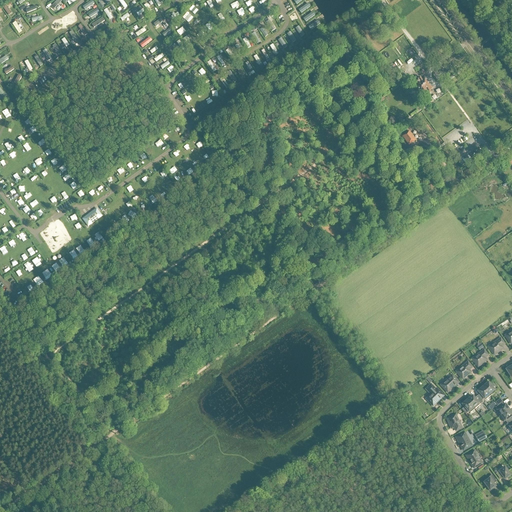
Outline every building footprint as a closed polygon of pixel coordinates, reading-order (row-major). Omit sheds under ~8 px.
[(55,9),(64,2),(62,0),(59,0),(52,6),(55,9)] [(94,0),(84,6),(86,10),(97,4),(94,0)] [(120,0),(125,9),(128,7),(125,0),(120,0)] [(232,4),(234,9),(242,5),(239,1),(232,4)] [(303,13),(313,7),(311,3),(300,9),(303,13)] [(5,7),(10,15),(13,13),(8,5),(5,7)] [(29,13),(38,9),(37,5),(27,9),(29,13)] [(194,5),(190,10),(195,14),(199,10),(194,5)] [(305,18),(308,22),(318,15),(315,11),(305,18)] [(189,23),(194,17),(189,12),(184,18),(189,23)] [(96,28),(107,21),(104,17),(93,24),(96,28)] [(163,18),(155,23),(158,27),(165,22),(163,18)] [(320,20),(310,26),(312,30),(323,24),(320,20)] [(17,21),(13,24),(20,34),(24,31),(17,21)] [(294,30),(298,36),(301,35),(303,38),(307,35),(301,25),(294,30)] [(146,28),(137,33),(139,36),(148,31),(146,28)] [(166,37),(174,32),(171,28),(163,34),(166,37)] [(75,31),(72,33),(76,42),(80,40),(75,31)] [(292,31),(289,34),(294,43),(298,40),(292,31)] [(141,43),(144,48),(155,41),(152,37),(141,43)] [(283,37),(279,40),(285,49),(289,47),(283,37)] [(67,38),(63,40),(67,47),(71,45),(67,38)] [(248,38),(244,40),(248,49),(253,47),(248,38)] [(184,52),(188,49),(182,40),(178,42),(184,52)] [(55,45),(60,54),(63,53),(58,44),(55,45)] [(275,44),(271,46),(277,56),(281,54),(275,44)] [(44,51),(50,61),(54,59),(48,49),(44,51)] [(267,60),(271,58),(266,49),(263,51),(267,60)] [(163,54),(155,59),(157,62),(165,56),(163,54)] [(260,65),(263,63),(259,54),(255,57),(260,65)] [(8,55),(0,59),(0,62),(1,65),(11,59),(8,55)] [(223,66),(226,65),(221,55),(218,57),(223,66)] [(31,71),(35,69),(30,60),(26,62),(31,71)] [(5,70),(8,74),(16,69),(13,65),(5,70)] [(401,79),(405,76),(399,68),(395,70),(401,79)] [(232,70),(228,73),(235,83),(238,81),(232,70)] [(19,85),(24,77),(20,74),(15,83),(19,85)] [(227,90),(231,87),(225,77),(221,79),(227,90)] [(433,88),(425,78),(422,80),(420,78),(413,83),(416,87),(415,87),(421,94),(423,97),(428,94),(429,94),(432,92),(430,90),(433,88)] [(0,91),(5,99),(8,96),(1,86),(0,86),(0,91)] [(4,111),(8,118),(12,115),(8,109),(4,111)] [(29,130),(32,134),(39,130),(36,126),(29,130)] [(402,137),(409,146),(416,141),(409,131),(402,137)] [(18,136),(21,143),(26,141),(23,134),(18,136)] [(10,150),(15,147),(11,141),(6,143),(10,150)] [(33,173),(29,168),(27,167),(24,169),(28,176),(33,173)] [(88,227),(103,216),(97,208),(82,219),(88,227)] [(74,259),(79,257),(76,250),(71,253),(74,259)] [(60,261),(64,267),(70,263),(66,257),(60,261)] [(58,263),(53,266),(57,273),(62,269),(58,263)] [(51,271),(45,274),(48,280),(54,276),(51,271)] [(504,344),(500,339),(497,342),(496,341),(493,343),(494,344),(489,348),(491,351),(491,352),(493,355),(493,354),(494,355),(498,353),(500,352),(499,351),(503,349),(501,347),(504,344)] [(482,365),(484,364),(483,363),(487,361),(485,358),(488,356),(484,351),(472,360),(478,367),(481,365),(482,365)] [(466,377),(468,376),(468,375),(471,373),(469,370),(472,368),(468,363),(456,372),(463,379),(466,377)] [(458,383),(452,376),(448,379),(448,378),(445,381),(446,381),(441,386),(448,393),(451,390),(453,389),(452,388),(458,383)] [(489,384),(488,383),(483,388),(491,396),(496,392),(493,388),(495,387),(491,382),(489,384)] [(437,404),(438,402),(443,396),(431,384),(425,390),(430,395),(427,397),(428,398),(426,400),(433,406),(436,403),(437,404)] [(486,400),(491,396),(483,388),(478,392),(480,394),(477,396),(482,401),(484,399),(486,400)] [(483,403),(482,401),(477,396),(475,399),(473,397),(468,401),(475,409),(483,403)] [(470,414),(475,409),(468,401),(466,402),(465,402),(463,404),(463,405),(465,407),(462,410),(466,415),(469,412),(470,414)] [(500,417),(509,410),(505,405),(503,407),(500,404),(498,406),(495,408),(498,411),(496,412),(500,417)] [(506,425),(511,420),(511,419),(510,417),(511,416),(511,414),(509,410),(500,417),(504,422),(505,421),(507,424),(506,425)] [(462,428),(456,415),(447,419),(449,423),(448,423),(449,425),(450,425),(452,429),(454,428),(456,431),(462,428)] [(472,446),(465,433),(456,438),(458,441),(458,442),(459,444),(459,443),(463,451),(472,446)] [(484,434),(475,439),(478,443),(486,439),(484,434)] [(482,464),(474,451),(466,456),(468,460),(469,462),(470,462),(474,469),(482,464)] [(508,472),(505,468),(496,474),(500,480),(503,477),(505,480),(507,478),(508,479),(510,477),(510,476),(511,475),(508,471),(508,472)] [(491,491),(494,489),(493,488),(495,487),(494,484),(497,482),(492,475),(488,478),(489,479),(484,483),(487,487),(487,488),(489,491),(491,490),(491,491)]
